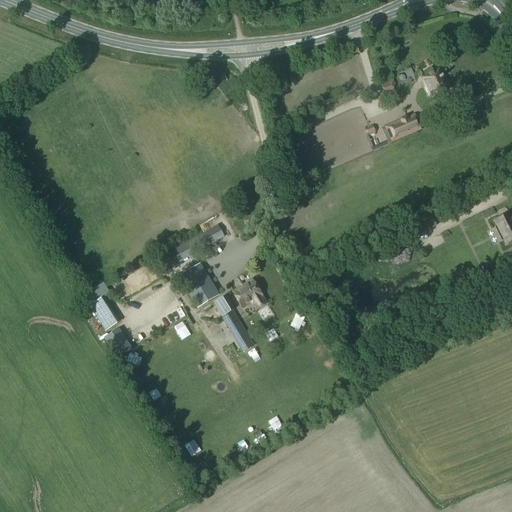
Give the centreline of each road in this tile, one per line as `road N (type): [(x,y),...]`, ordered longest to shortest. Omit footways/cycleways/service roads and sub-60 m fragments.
road 1 (secondary): [(0,0),(107,40),(242,50)]
road 2 (secondary): [(242,50),(338,32),(420,0)]
